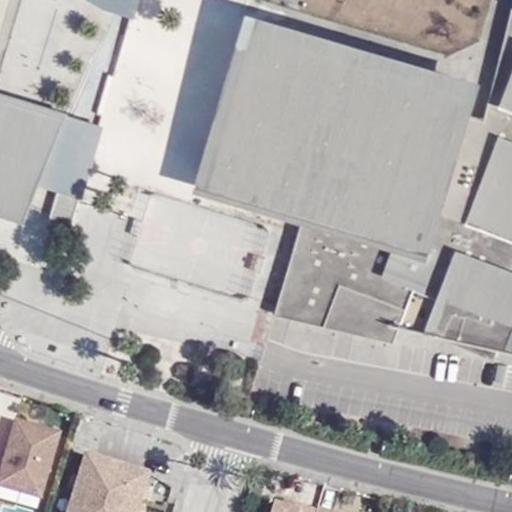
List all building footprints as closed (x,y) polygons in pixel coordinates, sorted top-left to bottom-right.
[(0,0),(0,198),(11,201),(21,200),(49,125),(0,109),(0,76),(23,0),(0,0)] [(136,21),(142,0),(91,0),(97,5),(104,11),(136,21)] [(482,61),(265,0),(243,0),(193,178),(430,245),(482,61)] [(511,53),(496,98),(511,103),(511,53)] [(0,218),(24,226),(42,189),(68,117),(69,116),(0,94),(0,109),(49,125),(21,200),(11,201),(0,198),(0,218)] [(86,202),(104,129),(68,117),(42,189),(61,194),(53,223),(72,228),(81,200),(86,202)] [(461,219),(511,235),(511,130),(492,124),(461,219)] [(194,232),(194,238),(236,235),(234,213),(197,215),(196,198),(157,200),(159,234),(194,232)] [(0,484),(38,495),(57,432),(15,419),(0,466),(0,484)] [(137,511),(149,475),(86,456),(69,511),(137,511)] [(303,511),(300,511),(285,507),(273,503),(270,511),(303,511)]
